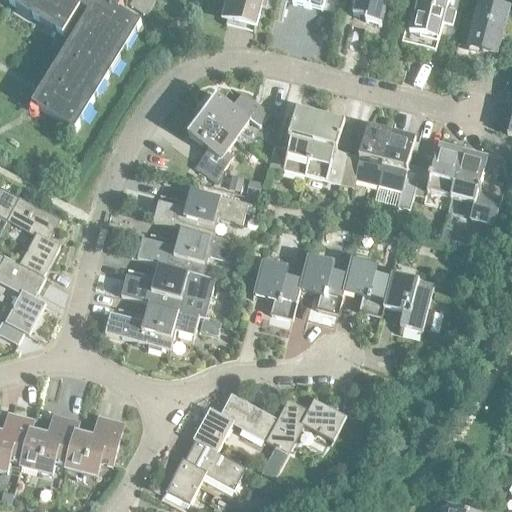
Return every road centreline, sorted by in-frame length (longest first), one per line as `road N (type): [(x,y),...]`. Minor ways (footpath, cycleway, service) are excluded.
road 1 (residential): [(63,363),(120,161),(191,69),(272,66),(478,125)]
road 2 (residential): [(158,403),(227,375),(301,372),(336,359)]
road 3 (residential): [(108,511),(142,472),(158,403)]
